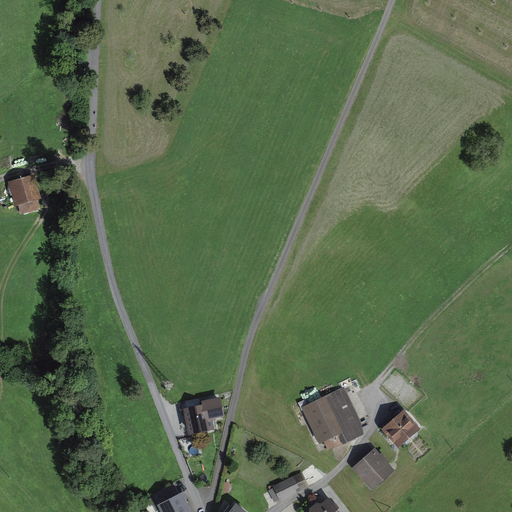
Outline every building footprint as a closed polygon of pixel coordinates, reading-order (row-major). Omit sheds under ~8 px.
[(32,176),(8,183),(15,207),(18,206),(37,200),(39,200),(32,176)] [(37,200),(18,206),(19,210),(21,215),(24,214),(40,209),(37,200)] [(344,387),(301,407),(319,444),(323,441),(327,449),(328,450),(331,448),(342,443),(342,445),(364,435),(360,422),(344,387)] [(202,406),(184,410),(189,436),(215,430),(213,420),(225,417),(221,398),(201,402),(202,406)] [(404,410),(382,429),(397,447),(419,428),(404,410)] [(395,471),(375,448),(353,467),(352,468),(372,490),(395,471)] [(309,487),(302,472),(272,486),(273,488),(279,500),(279,501),(309,487)] [(279,500),(273,488),(269,490),(274,502),(279,500)] [(189,511),(181,494),(158,506),(160,511),(189,511)] [(338,511),(329,498),(309,511),(338,511)]
